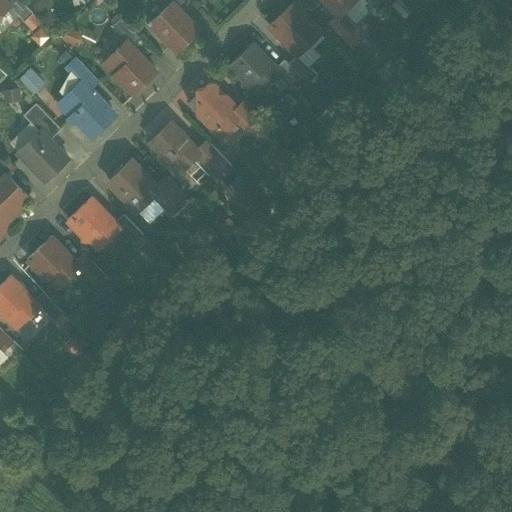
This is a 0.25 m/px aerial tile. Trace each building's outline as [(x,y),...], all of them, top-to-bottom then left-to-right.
[(5,2),(2,0),(0,0),(0,17),(10,8),(5,2)] [(19,0),(6,0),(5,2),(10,8),(24,21),(33,13),(19,0)] [(321,0),(337,16),(353,0),(321,0)] [(370,12),(358,0),(353,0),(337,16),(329,25),(349,46),(362,34),(356,26),(370,12)] [(399,0),(383,0),(402,20),(411,11),(399,0)] [(172,2),(149,24),(177,53),(199,30),(177,7),(172,2)] [(269,26),(297,55),(316,37),(320,33),(292,4),(269,26)] [(126,41),(132,46),(140,38),(121,18),(112,26),(126,41)] [(328,50),(316,37),(297,55),(288,63),(299,74),(309,83),(317,75),(310,68),(328,50)] [(119,80),(133,95),(156,72),(132,46),(126,41),(108,58),(119,69),(114,74),(113,80),(119,80)] [(252,43),(229,65),(243,80),(243,85),(250,85),(254,82),(263,91),(280,74),(276,67),(252,43)] [(83,82),(88,88),(97,80),(76,58),(66,67),(79,80),(54,104),(67,118),(75,110),(65,100),(83,82)] [(284,59),(276,67),(280,74),(290,83),(299,74),(288,63),(284,59)] [(32,66),(19,78),(34,93),(47,81),(32,66)] [(76,122),(91,137),(114,114),(88,88),(83,82),(65,100),(75,110),(67,118),(71,122),(76,122)] [(197,96),(189,104),(208,125),(216,125),(219,127),(227,127),(232,122),(238,122),(245,130),(256,130),(265,121),(260,116),(251,123),(236,107),(223,94),(218,94),(218,89),(214,84),(209,84),(203,90),(197,90),(197,96)] [(245,99),(236,107),(251,123),(260,116),(245,99)] [(40,130),(49,140),(61,129),(36,103),(23,115),(39,131),(40,130)] [(173,159),(183,169),(198,154),(201,151),(198,149),(171,121),(149,143),(158,152),(158,158),(166,166),(173,159)] [(17,152),(45,182),(68,159),(49,140),(40,130),(39,131),(17,152)] [(207,140),(198,149),(201,151),(198,154),(220,177),(232,166),(207,140)] [(173,159),(166,166),(176,176),(183,169),(173,159)] [(156,186),(131,160),(109,182),(137,210),(153,194),(159,189),(156,186)] [(0,225),(16,209),(27,198),(5,175),(0,179),(0,225)] [(165,177),(156,186),(159,189),(153,194),(171,213),(186,199),(165,177)] [(91,198),(68,220),(82,235),(82,241),(88,241),(93,237),(102,246),(120,229),(115,223),(91,198)] [(0,241),(21,220),(16,209),(0,225),(0,241)] [(123,215),(115,223),(120,229),(134,243),(142,235),(123,215)] [(50,237),(27,259),(41,274),(41,279),(48,280),(52,276),(62,285),(79,268),(74,262),(50,237)] [(83,254),(74,262),(79,268),(100,288),(109,280),(83,254)] [(10,276),(0,285),(0,311),(1,313),(1,318),(7,318),(11,314),(21,324),(39,306),(34,301),(10,276)] [(42,293),(34,301),(39,306),(53,321),(61,313),(42,293)] [(0,329),(0,348),(3,351),(13,343),(0,329)]
